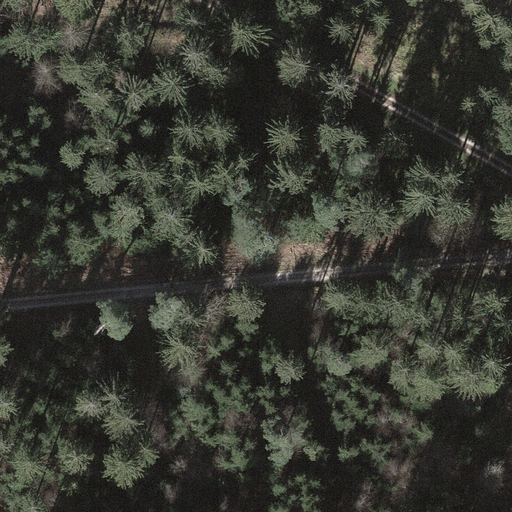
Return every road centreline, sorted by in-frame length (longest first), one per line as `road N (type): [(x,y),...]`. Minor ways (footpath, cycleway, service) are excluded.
road 1 (track): [(0,304),(511,258)]
road 2 (track): [(219,0),(511,169)]
road 3 (track): [(221,1),(0,15)]
